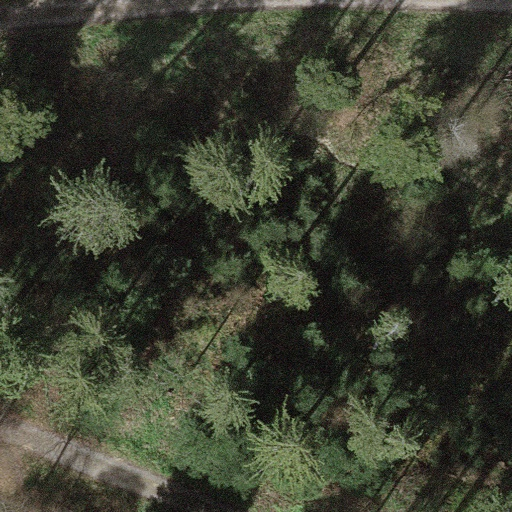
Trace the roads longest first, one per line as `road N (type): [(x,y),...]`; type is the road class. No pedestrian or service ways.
road 1 (track): [(0,395),(260,511)]
road 2 (track): [(221,0),(0,22)]
